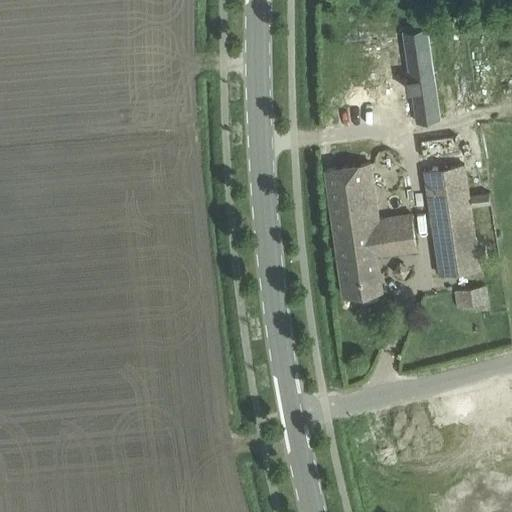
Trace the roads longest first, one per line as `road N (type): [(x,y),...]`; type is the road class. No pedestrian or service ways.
road 1 (secondary): [(315,511),(272,285),(257,0)]
road 2 (track): [(511,360),(292,410)]
